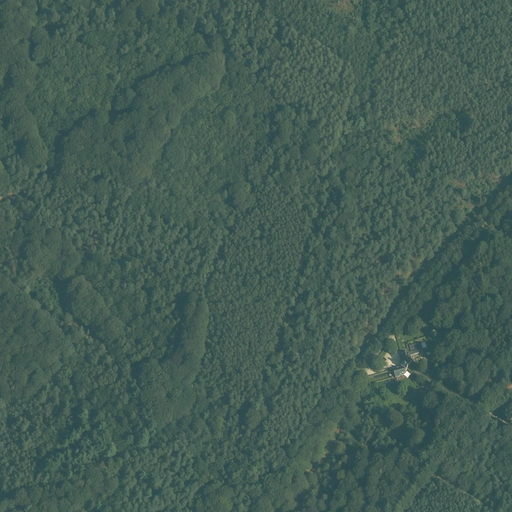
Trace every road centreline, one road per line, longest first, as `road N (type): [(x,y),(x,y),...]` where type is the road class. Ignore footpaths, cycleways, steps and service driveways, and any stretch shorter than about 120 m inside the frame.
road 1 (track): [(350,126),(230,511)]
road 2 (unknown): [(0,237),(48,274),(136,379),(156,409),(162,448),(194,511)]
road 3 (track): [(188,438),(180,406),(56,257),(0,224)]
road 4 (unclassified): [(387,340),(511,196)]
road 5 (unclassified): [(257,511),(363,373)]
